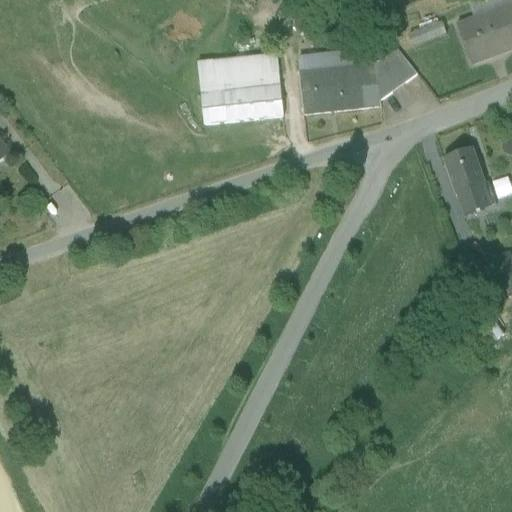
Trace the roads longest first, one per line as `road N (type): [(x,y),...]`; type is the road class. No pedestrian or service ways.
road 1 (track): [(401,132),(210,511)]
road 2 (residential): [(0,262),(401,132)]
